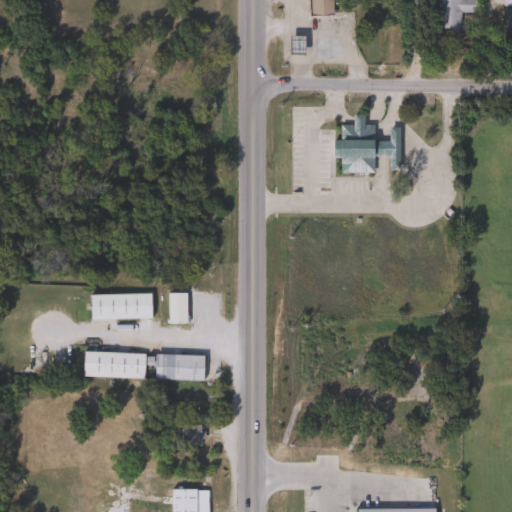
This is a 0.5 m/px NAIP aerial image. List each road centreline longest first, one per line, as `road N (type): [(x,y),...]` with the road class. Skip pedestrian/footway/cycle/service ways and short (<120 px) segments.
road 1 (secondary): [(252,511),(251,0)]
road 2 (residential): [(511,88),(252,86)]
